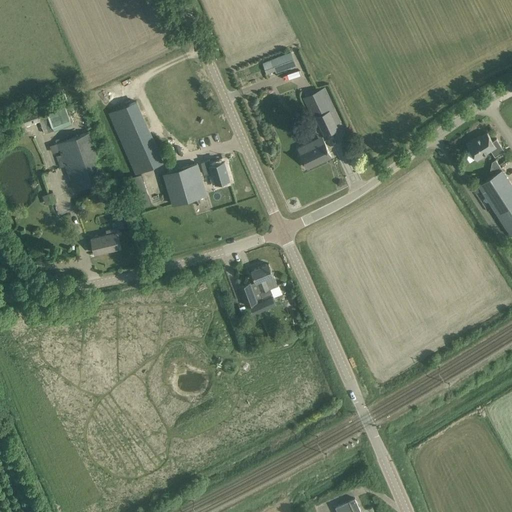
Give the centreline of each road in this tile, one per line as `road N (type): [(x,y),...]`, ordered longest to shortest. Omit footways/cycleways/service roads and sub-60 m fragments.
road 1 (unclassified): [(406,511),(281,232)]
road 2 (unclassified): [(0,299),(132,276),(281,232)]
road 3 (unclassified): [(281,232),(346,201),(511,88)]
road 4 (unclassified): [(281,232),(181,0)]
